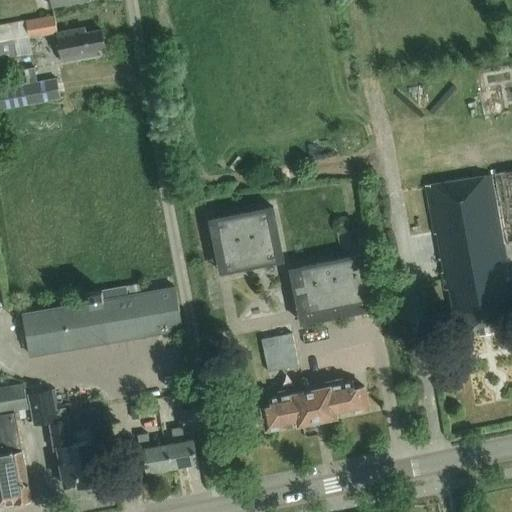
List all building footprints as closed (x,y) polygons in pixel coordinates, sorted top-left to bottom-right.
[(56,33),(53,15),(0,24),(0,57),(32,52),(30,37),(56,33)] [(99,49),(105,48),(102,29),(85,32),(85,27),(57,32),(62,61),(100,55),(99,49)] [(0,88),(0,110),(61,99),(56,78),(35,82),(34,76),(15,79),(16,86),(0,88)] [(506,243),(511,242),(511,168),(498,171),(499,172),(493,173),(497,199),(496,199),(491,173),(485,174),(485,173),(432,182),(432,183),(425,185),(425,186),(444,289),(449,288),(453,312),(458,311),(462,335),(480,331),(480,332),(491,330),(509,326),(504,303),(509,302),(504,279),(509,278),(496,208),(500,207),(506,243)] [(209,219),(220,272),(283,259),(272,206),(209,219)] [(290,268),(301,322),(373,308),(362,253),(290,268)] [(22,312),(30,356),(183,329),(176,286),(142,292),(140,283),(79,293),(81,302),(22,312)] [(262,339),(268,371),(299,365),(292,333),(262,339)] [(364,386),(353,388),(352,380),(271,397),(273,405),(263,407),(268,429),(299,423),(300,424),(337,416),(337,415),(369,409),(364,386)] [(0,504),(14,502),(15,503),(31,500),(22,449),(15,410),(29,408),(24,382),(0,386),(0,504)] [(65,487),(97,480),(89,440),(72,444),(64,407),(55,409),(51,388),(27,393),(33,422),(50,419),(51,424),(50,424),(55,447),(57,446),(65,487)] [(144,404),(129,407),(131,421),(147,418),(144,404)] [(171,428),(172,433),(164,435),(165,445),(170,468),(198,463),(194,440),(184,442),(181,426),(171,428)] [(170,468),(165,445),(150,447),(147,433),(138,435),(140,449),(143,449),(147,472),(170,468)]
